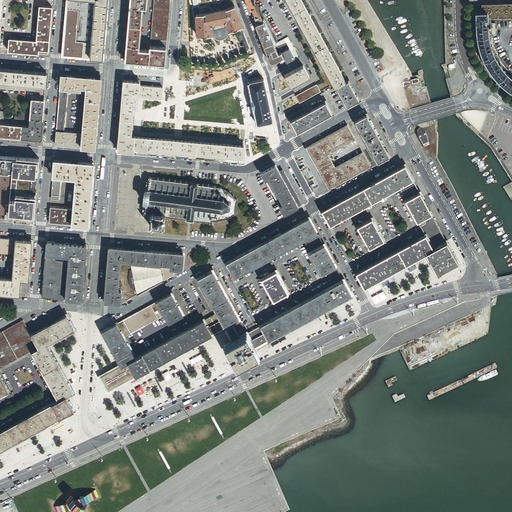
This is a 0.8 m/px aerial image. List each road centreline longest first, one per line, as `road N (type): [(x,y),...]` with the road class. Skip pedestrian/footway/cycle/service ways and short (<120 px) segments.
road 1 (primary): [(93,446),(372,317)]
road 2 (residential): [(105,157),(244,169),(285,148)]
road 3 (residential): [(233,251),(121,311),(92,309)]
road 4 (residential): [(285,148),(238,0)]
road 5 (residential): [(409,151),(473,265),(473,287)]
road 6 (secondary): [(93,446),(84,419),(92,309)]
road 7 (residential): [(233,251),(98,236)]
road 8 (residential): [(113,68),(172,69),(177,0)]
road 9 (residential): [(313,206),(372,317)]
